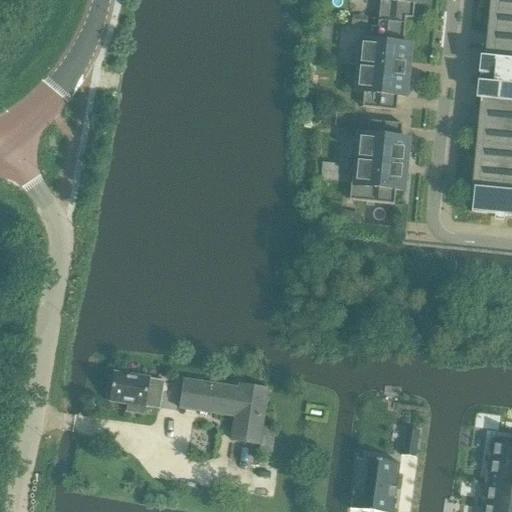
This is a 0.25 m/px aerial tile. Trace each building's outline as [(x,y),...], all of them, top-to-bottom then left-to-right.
[(372,0),(373,1),(380,1),(377,28),(370,27),(369,42),(361,41),(356,93),(363,94),(362,108),(396,111),(398,97),(405,98),(410,46),(403,45),(405,18),(412,19),(414,5),(421,5),(421,0),(372,0)] [(481,88),(480,98),(480,99),(479,111),(478,125),(471,193),(474,194),(472,213),(492,214),(495,215),(494,220),(503,220),(503,216),(505,216),(509,216),(511,216),(511,0),(489,0),(487,33),(485,47),(485,49),(484,59),(483,70),(480,69),(478,87),(481,88)] [(402,124),(368,121),(367,135),(360,135),(355,184),(351,184),(349,201),(395,205),(396,191),(403,192),(408,139),(401,138),(402,124)] [(337,167),(320,166),(319,183),(336,184),(337,167)] [(338,214),(336,223),(359,227),(361,217),(338,214)] [(159,382),(114,375),(114,377),(112,376),(110,377),(109,379),(108,387),(108,388),(111,390),(109,402),(126,405),(126,412),(143,415),(144,408),(157,410),(160,391),(158,391),(159,382)] [(182,380),(178,409),(220,415),(234,417),(230,442),(258,446),(260,427),(266,390),(239,386),(238,389),(224,387),(182,380)] [(404,430),(400,457),(415,459),(418,432),(404,430)] [(486,462),(483,482),(511,485),(511,441),(489,439),(486,462)] [(349,509),(349,511),(357,511),(392,511),(399,465),(356,459),(355,461),(364,462),(358,510),(349,509)] [(511,511),(511,485),(483,482),(479,511),(511,511)]
